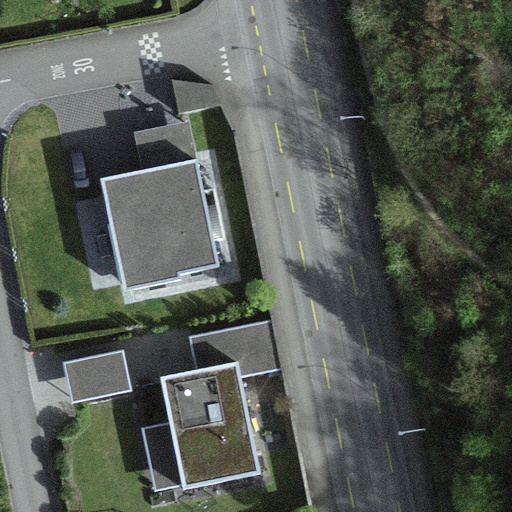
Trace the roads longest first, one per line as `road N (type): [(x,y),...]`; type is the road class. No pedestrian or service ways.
road 1 (secondary): [(267,22),(376,511)]
road 2 (residential): [(267,22),(0,82)]
road 3 (residential): [(0,322),(38,511)]
